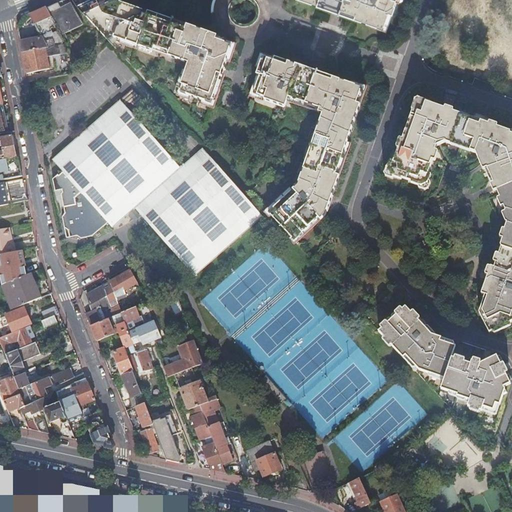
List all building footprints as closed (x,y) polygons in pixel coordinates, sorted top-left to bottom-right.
[(182,85),(180,86),(183,87),(181,94),(187,97),(188,97),(204,102),(211,105),(216,90),(221,77),(226,62),(232,47),(227,45),(217,41),(218,38),(211,36),(198,31),(198,30),(187,27),(186,31),(157,20),(158,19),(159,16),(148,12),(148,13),(132,7),(121,3),(115,1),(114,0),(88,0),(76,6),(82,13),(85,16),(108,41),(114,38),(119,40),(138,47),(154,52),(155,48),(159,49),(171,53),(169,58),(189,65),(188,68),(182,85)] [(248,0),(212,0),(212,1),(209,18),(210,28),(211,36),(237,45),(248,0)] [(306,0),(325,6),(326,3),(334,6),(346,10),(355,13),(354,16),(371,22),(384,27),(389,11),(393,12),(396,0),(306,0)] [(511,0),(475,0),(470,19),(472,20),(472,40),(503,48),(494,79),(511,83),(511,0)] [(326,3),(325,6),(354,16),(355,13),(346,10),(334,6),(326,3)] [(48,19),(51,18),(46,8),(39,11),(29,15),(39,32),(48,29),(46,22),(49,21),(48,19)] [(386,31),(393,12),(389,11),(384,27),(371,22),(370,26),(386,31)] [(159,16),(158,19),(157,20),(186,31),(187,27),(187,26),(159,16)] [(22,53),(45,48),(47,47),(42,37),(20,42),(22,53)] [(231,43),(228,42),(218,38),(217,41),(227,45),(232,47),(226,62),(230,63),(237,45),(231,43)] [(25,68),(26,74),(49,69),(45,48),(22,53),(25,68)] [(162,55),(169,58),(171,53),(159,49),(155,48),(154,52),(162,55)] [(275,57),(260,52),(254,67),(258,69),(261,61),(262,57),(273,61),(275,57)] [(264,100),(282,106),(285,108),(287,102),(288,98),(309,106),(320,109),(318,113),(323,114),(315,135),(317,136),(314,146),(308,161),(306,161),(298,186),(293,190),(283,200),(269,212),(273,216),(291,236),(295,240),(319,217),(321,220),(326,216),(340,175),(336,174),(348,140),(360,104),(357,103),(362,88),(350,83),(333,77),(332,81),(322,77),(310,73),(302,70),(303,67),(275,57),(273,61),(262,57),(261,61),(258,69),(256,74),(260,76),(253,94),(259,96),(264,98),(264,100)] [(333,77),(303,67),(302,70),(310,73),(322,77),(332,81),(333,77)] [(263,102),(264,100),(264,98),(259,96),(253,94),(260,76),(256,74),(248,97),(254,99),(263,102)] [(351,80),(350,83),(362,88),(357,103),(360,104),(367,85),(351,80)] [(180,86),(176,97),(183,99),(187,101),(188,97),(187,97),(181,94),(183,87),(180,86)] [(126,102),(135,112),(136,111),(146,103),(139,95),(133,89),(124,96),(122,98),(126,102)] [(214,110),(220,91),(216,90),(211,105),(204,102),(203,106),(214,110)] [(413,109),(413,110),(415,111),(418,103),(421,101),(432,104),(432,103),(432,102),(419,97),(416,99),(413,109)] [(288,98),(287,102),(311,110),(318,113),(320,109),(309,106),(288,98)] [(54,158),(62,168),(113,225),(134,208),(149,226),(167,245),(194,276),(209,263),(210,262),(240,236),(262,218),(262,217),(259,213),(247,199),(239,190),(230,180),(203,148),(196,154),(180,167),(172,159),(141,123),(133,113),(125,104),(121,99),(104,114),(99,118),(53,158),(52,158),(53,159),(54,158)] [(511,133),(510,133),(511,131),(497,127),(489,123),(481,121),(480,122),(461,115),(461,113),(453,111),(445,108),(432,103),(432,104),(421,101),(418,103),(415,111),(413,110),(403,138),(400,146),(399,148),(394,160),(391,159),(389,166),(389,167),(390,167),(393,173),(392,174),(394,175),(402,178),(403,177),(412,180),(411,182),(420,184),(422,185),(422,184),(428,181),(429,181),(429,180),(432,173),(429,173),(434,160),(433,158),(436,149),(438,145),(445,141),(451,143),(452,141),(471,148),(470,150),(475,152),(478,157),(482,159),(486,167),(484,168),(490,180),(492,179),(494,183),(497,190),(500,197),(503,205),(505,210),(505,211),(508,218),(507,222),(504,229),(505,231),(502,238),(500,245),(501,247),(499,253),(496,262),(494,267),(491,266),(490,267),(487,276),(481,293),(484,295),(478,312),(488,333),(492,331),(509,323),(511,321),(511,133)] [(0,135),(8,133),(2,105),(0,105),(0,135)] [(462,113),(461,113),(461,115),(480,122),(481,121),(481,120),(462,113)] [(314,135),(310,145),(305,161),(306,161),(308,161),(314,146),(317,136),(315,135),(314,135)] [(11,136),(0,138),(0,145),(1,145),(2,152),(0,152),(0,161),(16,158),(11,136)] [(336,174),(340,175),(351,142),(348,140),(336,174)] [(470,150),(471,148),(452,141),(451,143),(451,144),(460,147),(470,150)] [(0,181),(21,177),(17,157),(16,158),(0,161),(0,181)] [(483,168),(484,168),(486,167),(482,159),(478,157),(483,168)] [(54,158),(53,159),(61,169),(62,168),(54,158)] [(393,177),(394,175),(392,174),(393,173),(390,167),(389,167),(389,166),(388,165),(387,166),(385,172),(386,175),(393,177)] [(62,168),(61,169),(63,171),(59,174),(58,174),(52,178),(56,200),(61,199),(64,213),(61,217),(63,227),(67,230),(69,237),(76,235),(80,238),(91,236),(107,222),(111,227),(113,225),(62,168)] [(431,180),(429,180),(429,181),(428,181),(422,184),(422,185),(420,184),(419,186),(420,187),(425,189),(429,188),(431,181),(431,180)] [(0,206),(9,205),(9,204),(20,202),(17,183),(5,185),(8,199),(0,200),(0,206)] [(290,188),(281,196),(267,210),(264,213),(270,219),(273,216),(269,212),(283,200),(293,190),(290,188)] [(319,217),(295,240),(291,236),(289,239),(295,245),(321,220),(319,217)] [(448,230),(447,233),(451,242),(453,243),(463,239),(464,236),(460,227),(457,226),(448,230)] [(8,228),(0,230),(0,254),(13,252),(12,244),(10,244),(9,239),(11,239),(8,228)] [(138,285),(130,271),(113,281),(119,292),(123,290),(125,293),(138,285)] [(15,309),(41,299),(38,290),(35,291),(29,274),(5,284),(15,309)] [(35,291),(38,290),(31,274),(29,274),(35,291)] [(116,302),(109,283),(102,287),(109,307),(117,304),(116,302)] [(102,312),(109,307),(102,287),(93,292),(87,295),(92,311),(95,310),(100,308),(102,312)] [(121,313),(127,311),(122,299),(116,302),(117,304),(121,313)] [(120,314),(121,313),(117,304),(109,307),(113,317),(120,314)] [(54,316),(58,314),(55,306),(41,312),(44,320),(54,316)] [(139,318),(135,308),(127,311),(121,313),(120,314),(124,323),(133,346),(141,343),(142,346),(161,338),(154,322),(145,326),(141,317),(139,318)] [(13,333),(31,326),(23,309),(5,316),(13,333)] [(404,309),(400,311),(377,336),(387,347),(418,377),(442,384),(438,397),(467,407),(472,418),(495,421),(500,412),(501,401),(511,389),(498,362),(473,368),(453,362),(456,348),(444,346),(430,335),(404,309)] [(92,311),(85,314),(90,326),(100,322),(95,310),(92,311)] [(116,326),(124,323),(120,314),(113,317),(112,317),(116,326)] [(57,323),(54,316),(44,320),(41,322),(43,329),(57,323)] [(97,342),(118,333),(117,329),(112,331),(107,319),(105,320),(100,322),(90,326),(97,342)] [(124,323),(116,326),(124,349),(133,346),(124,323)] [(510,325),(509,323),(492,331),(493,333),(494,333),(510,326),(510,325)] [(24,330),(29,339),(32,338),(31,336),(33,335),(30,327),(24,329),(24,330)] [(3,350),(5,355),(13,352),(10,344),(18,340),(20,346),(30,342),(29,339),(24,330),(15,334),(15,332),(6,336),(0,338),(0,342),(1,345),(3,350)] [(203,364),(194,341),(180,346),(185,361),(164,369),(167,378),(174,376),(189,370),(203,364)] [(11,372),(14,379),(24,374),(25,374),(21,363),(39,355),(35,343),(13,352),(5,355),(11,372)] [(133,372),(124,349),(113,353),(121,376),(133,372)] [(143,373),(153,370),(145,351),(136,355),(143,373)] [(206,372),(203,364),(189,370),(174,376),(188,411),(192,409),(200,406),(217,400),(213,390),(208,378),(206,372)] [(56,387),(74,379),(69,370),(52,377),(56,387)] [(145,404),(136,380),(133,372),(121,376),(131,398),(128,399),(132,409),(136,407),(145,404)] [(14,379),(18,390),(28,386),(24,374),(14,379)] [(10,399),(19,396),(12,379),(0,383),(0,388),(2,395),(8,393),(10,399)] [(20,395),(21,398),(28,395),(29,396),(34,394),(36,400),(46,396),(44,389),(50,387),(46,379),(28,386),(18,390),(20,395)] [(99,412),(85,379),(75,383),(76,388),(72,389),(81,412),(84,418),(99,412)] [(66,418),(81,412),(72,389),(70,386),(70,385),(55,391),(56,392),(56,394),(60,403),(66,418)] [(19,408),(20,409),(25,407),(21,398),(20,395),(19,396),(10,399),(4,401),(9,415),(18,418),(19,414),(17,409),(19,408)] [(63,437),(75,440),(68,423),(66,418),(60,403),(56,404),(47,407),(43,399),(25,407),(20,409),(23,417),(31,413),(32,415),(44,409),(50,423),(60,419),(62,424),(61,432),(63,437)] [(219,405),(217,400),(200,406),(211,436),(212,438),(222,464),(232,460),(212,407),(219,405)] [(146,408),(145,404),(136,407),(143,429),(153,425),(151,422),(146,408)] [(211,436),(200,406),(192,409),(195,417),(191,419),(199,441),(211,436)] [(113,445),(99,412),(84,418),(93,442),(113,445)] [(170,415),(151,422),(153,425),(158,441),(166,460),(179,463),(179,456),(172,436),(177,434),(170,415)] [(40,432),(49,434),(44,419),(36,423),(40,432)] [(158,452),(149,430),(141,433),(149,455),(158,452)] [(222,464),(212,438),(205,440),(208,446),(203,448),(211,470),(225,474),(223,467),(222,464)] [(270,442),(247,452),(256,473),(261,470),(263,477),(282,470),(270,442)] [(323,452),(303,457),(310,483),(330,477),(323,452)] [(71,511),(71,506),(86,505),(87,493),(0,474),(0,511),(71,511)] [(370,504),(359,479),(350,483),(358,502),(355,504),(358,510),(370,504)] [(405,511),(398,494),(380,502),(384,511),(405,511)]
